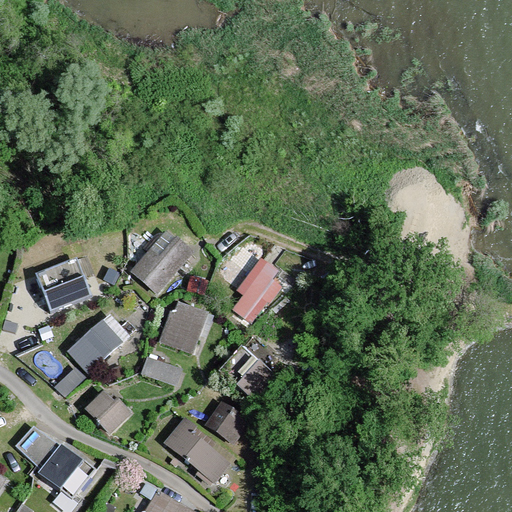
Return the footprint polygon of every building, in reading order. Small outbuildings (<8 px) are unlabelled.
[(168,233),(131,275),(157,298),(194,256),(168,233)] [(77,261),(36,277),(50,313),(91,298),(77,261)] [(278,275),(260,262),(236,292),(244,298),(231,314),(250,329),(281,290),(272,282),(278,275)] [(208,317),(177,303),(160,344),(191,357),(208,317)] [(130,340),(109,316),(67,354),(88,378),(130,340)] [(240,350),(220,374),(257,405),(277,381),(240,350)] [(147,359),(141,377),(179,389),(184,371),(147,359)] [(106,392),(85,412),(110,438),(130,418),(106,392)] [(251,423),(221,404),(204,430),(233,450),(251,423)] [(235,459),(186,420),(165,446),(213,486),(235,459)] [(33,429),(16,449),(73,501),(95,474),(33,429)] [(190,511),(157,492),(145,511),(190,511)]
